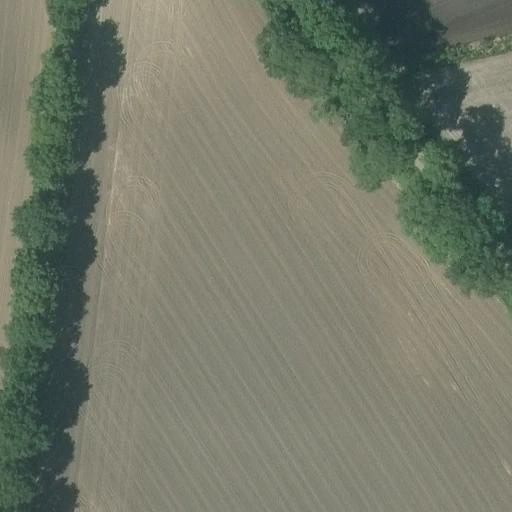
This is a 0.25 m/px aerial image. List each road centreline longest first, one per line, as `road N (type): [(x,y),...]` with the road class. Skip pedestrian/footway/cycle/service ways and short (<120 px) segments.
road 1 (unclassified): [(21,511),(79,0)]
road 2 (unclassified): [(511,269),(394,133),(302,0)]
